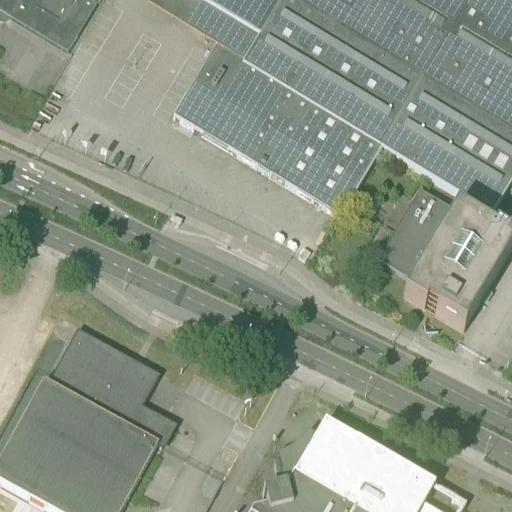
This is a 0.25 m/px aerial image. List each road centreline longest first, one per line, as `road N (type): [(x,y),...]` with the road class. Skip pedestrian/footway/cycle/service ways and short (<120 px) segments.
road 1 (primary): [(511,421),(0,173)]
road 2 (primary): [(0,216),(511,458)]
